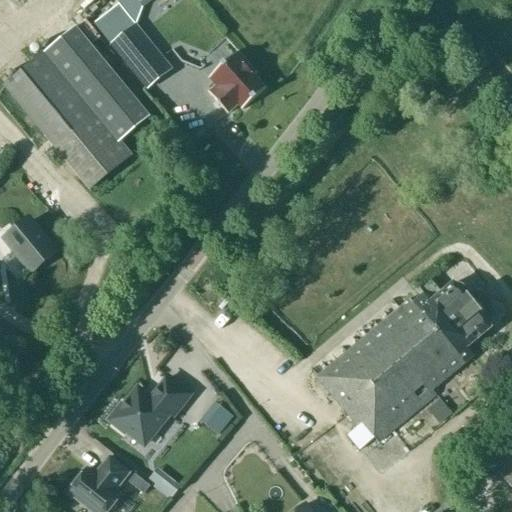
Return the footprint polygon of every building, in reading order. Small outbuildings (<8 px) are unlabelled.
[(93,23),(146,90),(171,69),(118,3),(93,23)] [(149,118),(75,28),(5,87),(89,190),(131,156),(120,142),(149,118)] [(264,88),(253,75),(256,73),(236,51),(207,77),(215,85),(207,92),(227,114),(238,104),(242,108),(264,88)] [(137,218),(145,227),(163,210),(154,201),(137,218)] [(33,222),(21,232),(18,228),(3,240),(14,253),(17,250),(33,270),(30,273),(31,274),(57,252),(33,222)] [(490,327),(489,318),(483,312),(475,309),(470,303),(468,294),(463,287),(454,284),(454,283),(430,303),(423,294),(413,303),(410,299),(316,377),(358,427),(362,423),(379,443),(436,395),(433,391),(474,357),(467,348),(491,328),(490,327)] [(156,394),(162,398),(157,404),(138,389),(124,406),(122,404),(108,421),(125,434),(127,432),(144,445),(169,415),(173,418),(190,396),(168,378),(156,394)] [(486,407),(455,433),(471,453),(479,446),(487,456),(500,446),(492,436),(502,427),(486,407)] [(95,475),(87,469),(67,493),(91,511),(108,511),(121,496),(115,491),(129,473),(109,457),(95,475)] [(511,511),(511,459),(511,458),(496,472),(511,490),(511,511)] [(146,481),(169,499),(179,486),(156,468),(146,481)]
